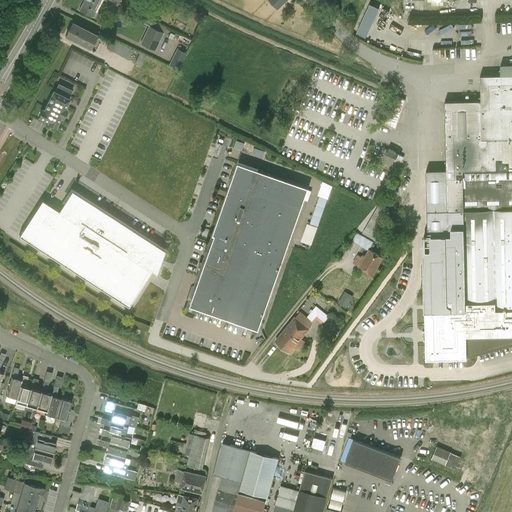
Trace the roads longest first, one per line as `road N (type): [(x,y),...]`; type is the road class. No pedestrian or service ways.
road 1 (unclassified): [(310,385),(155,341),(189,236)]
road 2 (residential): [(57,511),(89,384),(80,371),(0,334)]
road 3 (unclassified): [(189,236),(0,115)]
road 4 (unknown): [(387,500),(265,423),(240,417)]
